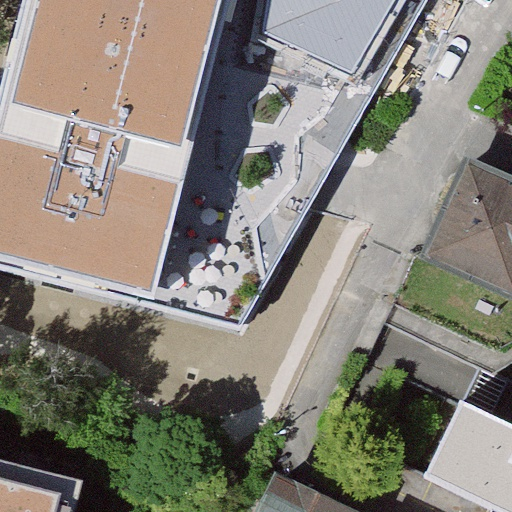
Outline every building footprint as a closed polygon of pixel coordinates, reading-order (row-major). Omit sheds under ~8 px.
[(36,0),(0,148),(0,269),(150,306),(240,329),(320,187),(336,159),(373,93),(426,0),(36,0)] [(511,177),(474,161),(433,254),(511,288),(511,177)] [(511,511),(511,429),(466,407),(430,482),(492,511),(511,511)] [(0,511),(60,511),(67,488),(0,470),(0,511)] [(356,511),(279,473),(259,511),(356,511)]
